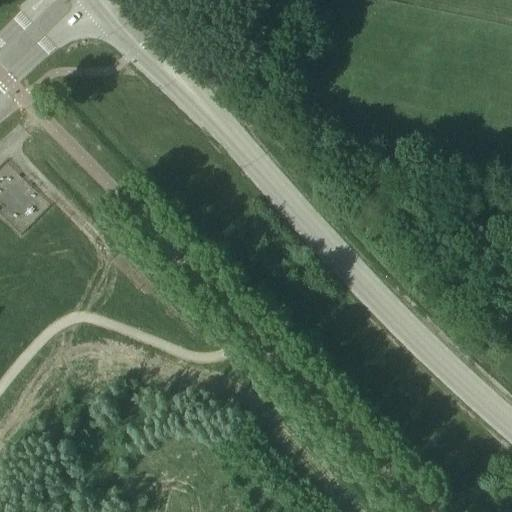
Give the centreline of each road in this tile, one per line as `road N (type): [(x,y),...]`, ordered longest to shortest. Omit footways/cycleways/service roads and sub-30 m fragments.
road 1 (tertiary): [(511,426),(334,253),(114,0)]
road 2 (residential): [(0,92),(100,0)]
